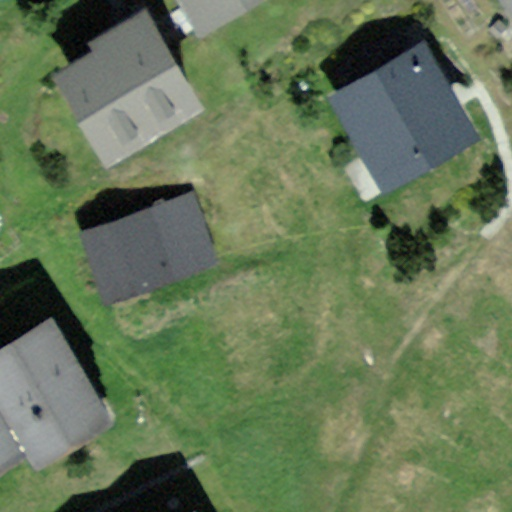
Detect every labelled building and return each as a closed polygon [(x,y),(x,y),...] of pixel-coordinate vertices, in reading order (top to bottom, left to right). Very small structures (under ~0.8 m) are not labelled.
[(184,0),(200,28),(248,0),(184,0)] [(511,0),(501,0),(511,21),(511,0)] [(93,49),(55,71),(105,159),(201,105),(146,9),(88,42),(93,49)] [(424,42),(331,93),(383,186),(476,135),(424,42)] [(193,191),(79,231),(104,302),(218,262),(193,191)] [(53,315),(0,345),(0,405),(27,453),(32,461),(112,415),(53,315)] [(0,467),(27,453),(0,405),(0,467)]
